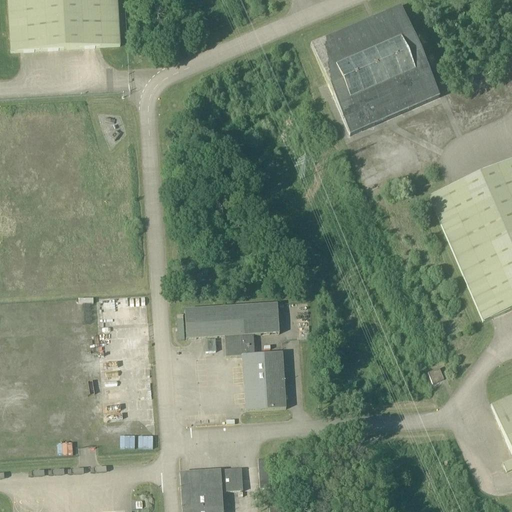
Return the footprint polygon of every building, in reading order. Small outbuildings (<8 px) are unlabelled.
[(5,0),(9,55),(118,48),(114,0),(5,0)] [(311,47),(348,137),(441,99),(404,9),(311,47)] [(511,164),(429,199),(481,323),(511,309),(511,164)] [(285,412),(282,356),(255,358),(253,339),(279,337),(277,307),(184,313),(186,343),(204,342),(205,355),(216,355),(215,342),(224,341),(225,359),(242,358),(245,415),(285,412)] [(438,369),(427,374),(431,385),(443,381),(438,369)] [(511,471),(511,395),(489,406),(511,457),(511,458),(501,463),(506,474),(511,471)] [(118,450),(132,449),(132,437),(117,438),(118,450)] [(136,438),(136,449),(151,449),(151,438),(136,438)] [(60,445),(60,456),(71,455),(70,444),(60,445)] [(241,469),(180,473),(181,511),(223,511),(222,494),(242,493),(241,469)]
